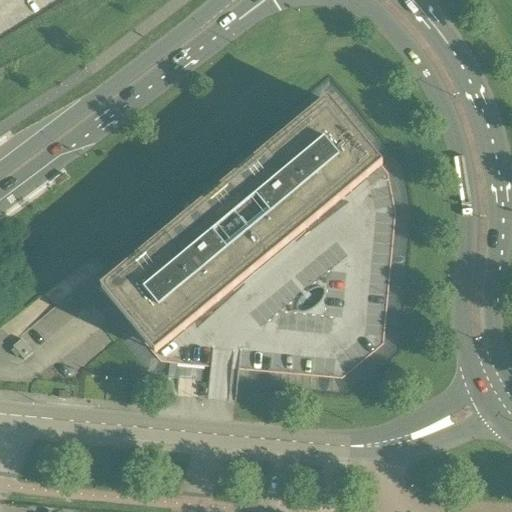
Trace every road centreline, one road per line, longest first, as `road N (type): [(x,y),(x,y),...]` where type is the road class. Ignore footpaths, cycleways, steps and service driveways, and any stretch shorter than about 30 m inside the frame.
road 1 (tertiary): [(356,0),(409,50),(455,137),(467,202),(458,305),(478,388)]
road 2 (tertiary): [(511,382),(491,323),(502,220),(488,129),(453,53),(411,0)]
road 3 (secondary): [(0,187),(239,0)]
road 4 (unclassified): [(291,443),(0,414)]
